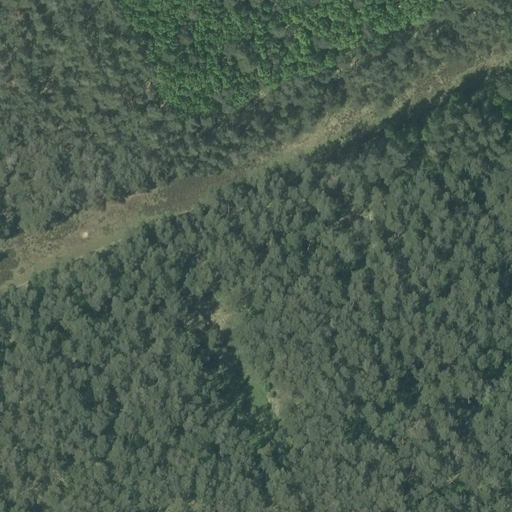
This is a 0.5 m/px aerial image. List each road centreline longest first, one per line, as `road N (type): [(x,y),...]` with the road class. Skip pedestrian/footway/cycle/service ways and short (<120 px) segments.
road 1 (track): [(511,67),(0,300)]
road 2 (track): [(511,511),(504,500),(443,474),(291,447)]
